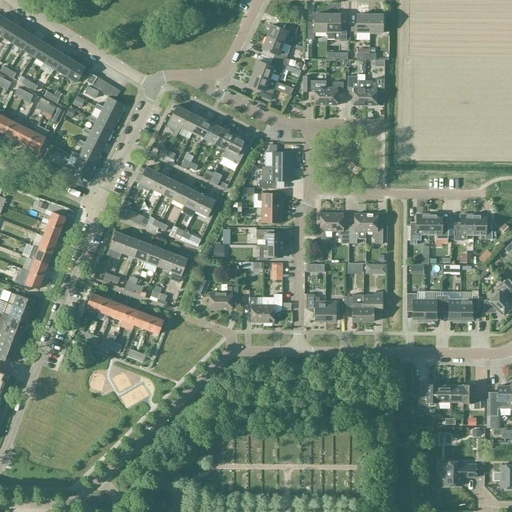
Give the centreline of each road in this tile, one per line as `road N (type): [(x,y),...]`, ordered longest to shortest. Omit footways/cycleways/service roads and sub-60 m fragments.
road 1 (residential): [(233,352),(80,499),(0,503)]
road 2 (residential): [(0,460),(96,207)]
road 3 (residential): [(10,0),(155,88)]
road 4 (residential): [(297,352),(298,218),(307,194)]
road 5 (residential): [(378,194),(379,125),(308,124)]
road 6 (residential): [(96,207),(155,88)]
road 7 (residential): [(308,124),(277,124),(193,76)]
road 8 (residential): [(389,353),(511,348)]
